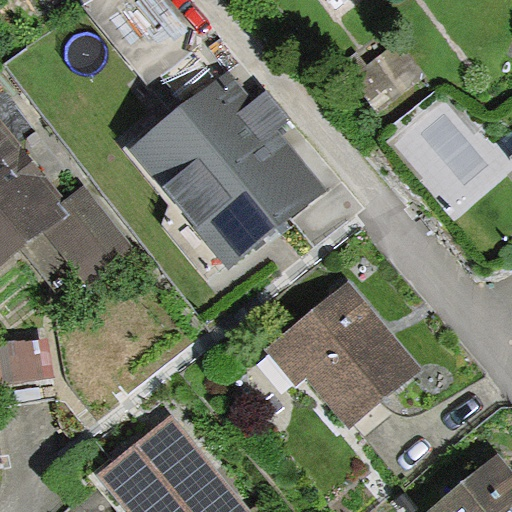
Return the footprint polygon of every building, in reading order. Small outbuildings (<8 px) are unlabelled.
[(309,191),(222,88),(137,159),(224,262),(309,191)] [(33,165),(0,125),(0,258),(20,242),(75,305),(137,252),(86,193),(70,207),(33,165)] [(349,414),(419,355),(349,273),(279,332),(349,414)] [(129,511),(250,511),(174,420),(102,479),(129,511)] [(436,511),(511,511),(511,460),(499,445),(429,504),(436,511)]
